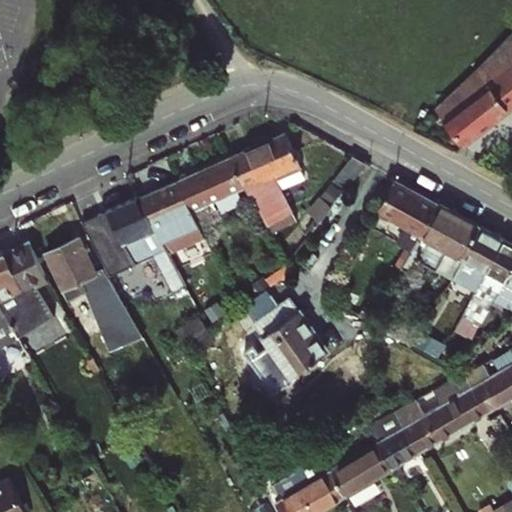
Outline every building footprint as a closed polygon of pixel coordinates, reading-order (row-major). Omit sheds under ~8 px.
[(511,46),(486,75),(441,108),(465,139),(511,105),(511,46)] [(270,176),(310,159),(317,156),(304,127),(289,133),(288,132),(233,156),(250,193),(251,195),(255,193),(271,222),(289,214),(274,184),(270,176)] [(215,208),(250,193),(233,156),(180,180),(196,217),(215,208)] [(349,189),(369,164),(355,156),(336,181),(349,189)] [(313,167),(310,159),(270,176),(274,184),(313,167)] [(180,180),(143,197),(155,223),(171,254),(201,242),(197,234),(203,231),(199,224),(196,217),(180,180)] [(398,180),(379,213),(423,236),(441,204),(398,180)] [(186,281),(171,254),(155,223),(143,197),(85,223),(103,262),(112,276),(160,254),(176,285),(186,281)] [(485,228),(441,204),(423,236),(417,248),(404,269),(413,274),(420,261),(438,270),(449,251),(465,260),(485,228)] [(196,217),(199,224),(219,216),(215,208),(196,217)] [(277,233),(295,225),(289,214),(271,222),(277,233)] [(500,236),(485,228),(465,260),(459,270),(482,283),(507,240),(500,236)] [(207,240),(203,231),(197,234),(201,242),(207,240)] [(80,233),(47,248),(70,298),(88,291),(112,350),(145,337),(106,269),(97,273),(80,233)] [(389,246),(383,258),(398,266),(403,258),(397,255),(407,238),(402,235),(394,249),(389,246)] [(511,272),(511,242),(507,240),(482,283),(478,290),(484,293),(481,300),(479,299),(461,329),(472,335),(490,303),(494,305),(511,272)] [(13,326),(17,332),(51,315),(36,284),(49,278),(33,241),(0,255),(0,302),(5,312),(13,326)] [(404,269),(417,248),(410,245),(403,258),(398,266),(404,269)] [(459,270),(465,260),(449,251),(438,270),(454,279),(459,270)] [(511,272),(494,305),(477,333),(488,339),(502,322),(511,304),(511,272)] [(472,282),(459,273),(448,292),(453,295),(450,300),(457,304),(460,300),(461,301),(472,282)] [(295,376),(329,352),(293,298),(282,305),(275,294),(250,310),(242,315),(249,326),(257,321),(295,376)] [(0,302),(0,331),(13,326),(5,312),(0,302)] [(489,413),(499,407),(511,399),(511,350),(496,360),(502,371),(491,376),(483,364),(466,372),(489,413)] [(443,402),(425,412),(442,441),(448,437),(489,413),(466,372),(435,389),(443,402)] [(405,405),(398,409),(424,452),(442,441),(425,412),(417,399),(405,405)] [(424,452),(398,409),(383,418),(369,425),(379,441),(379,442),(396,468),(398,467),(424,452)] [(379,442),(334,469),(350,495),(396,468),(379,442)] [(279,501),(284,511),(321,511),(350,495),(334,469),(324,453),(299,467),(303,473),(301,475),(299,471),(276,484),(281,492),(283,491),(286,498),(279,501)] [(150,472),(142,471),(141,472),(140,472),(139,473),(139,474),(138,485),(141,493),(145,500),(153,507),(154,507),(155,507),(156,507),(157,507),(157,506),(162,500),(166,494),(167,493),(167,492),(167,491),(163,483),(160,475),(159,474),(158,473),(157,473),(150,472)] [(0,511),(34,511),(15,475),(0,482),(0,511)]
